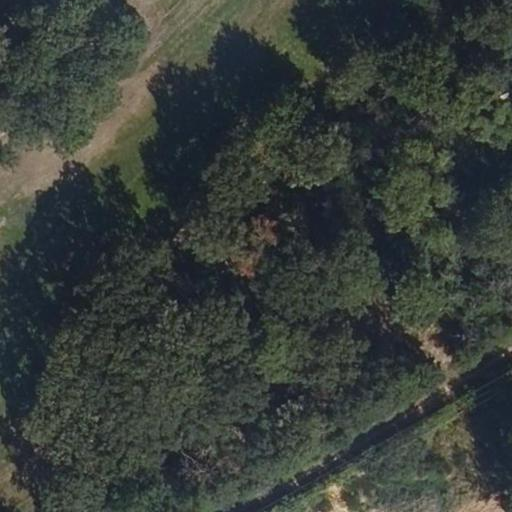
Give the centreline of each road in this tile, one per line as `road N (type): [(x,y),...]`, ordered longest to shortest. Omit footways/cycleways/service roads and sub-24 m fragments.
road 1 (track): [(237,511),(489,370)]
road 2 (track): [(511,503),(489,370)]
